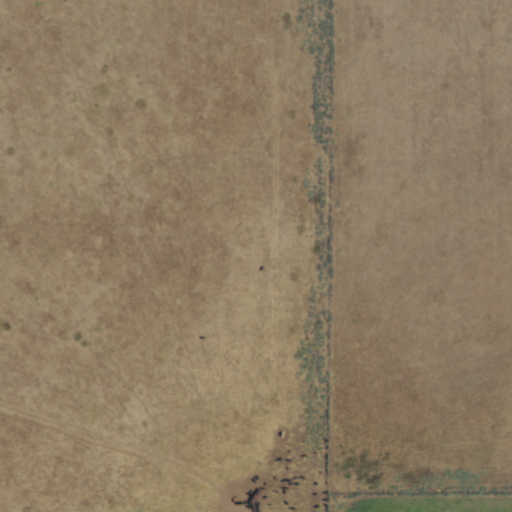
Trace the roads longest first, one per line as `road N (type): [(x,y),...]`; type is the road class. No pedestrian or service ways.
road 1 (track): [(0,345),(314,468),(511,476)]
road 2 (track): [(311,511),(308,0)]
